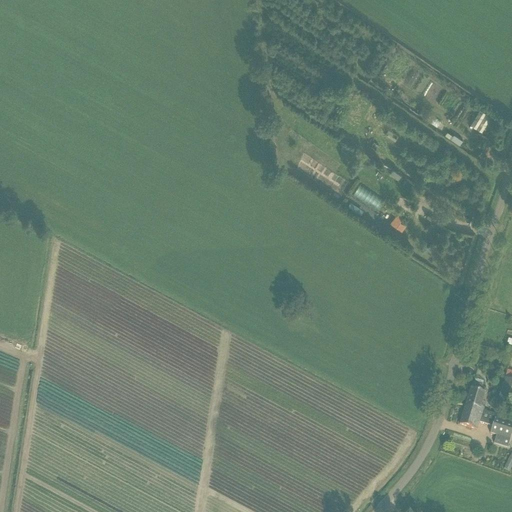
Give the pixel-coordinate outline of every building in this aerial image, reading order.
[(482,111),(474,128),(486,134),(494,118),(482,111)] [(442,131),(446,124),(434,116),(430,123),(442,131)] [(453,135),(450,140),(459,146),(462,141),(453,135)] [(382,212),(388,203),(363,186),(357,196),(382,212)] [(503,380),(497,403),(511,406),(511,381),(504,380),(503,380)] [(484,409),(481,408),(485,394),(480,393),(482,386),(474,384),(472,390),(470,390),(465,406),(465,408),(460,425),(469,428),(477,430),(479,423),(491,427),(490,434),(496,436),(494,443),(508,448),(511,435),(511,423),(495,418),(495,417),(496,415),(483,411),(484,409)]
